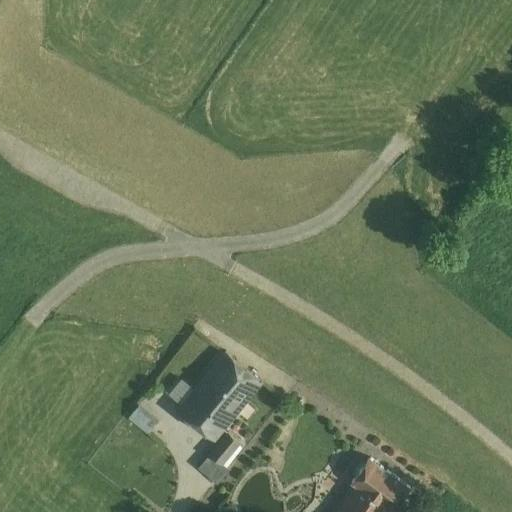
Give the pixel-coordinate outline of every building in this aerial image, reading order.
[(225,350),(178,409),(215,438),(261,380),(225,350)] [(165,428),(138,407),(129,418),(156,440),(162,432),(165,428)] [(170,438),(162,432),(156,440),(164,446),(170,438)] [(228,433),(210,454),(221,463),(239,441),(228,433)] [(221,463),(210,454),(198,469),(217,485),(229,470),(221,463)] [(371,455),(353,479),(355,480),(329,511),(386,511),(390,508),(391,509),(410,486),(371,455)]
